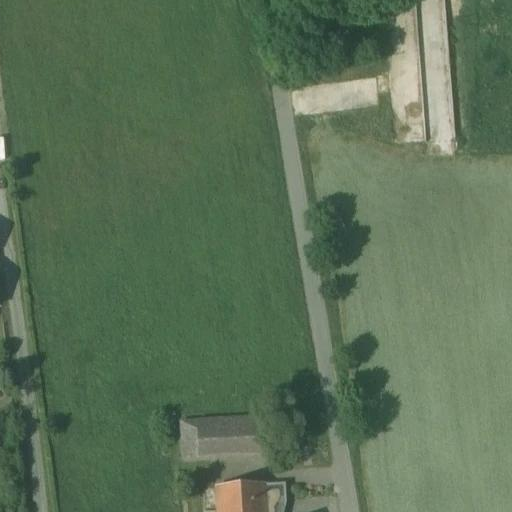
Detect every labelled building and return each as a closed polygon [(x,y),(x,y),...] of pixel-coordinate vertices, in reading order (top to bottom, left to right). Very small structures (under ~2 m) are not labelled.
[(390,4),(361,6),(363,24),(392,21),(390,4)] [(511,236),(511,214),(501,212),(496,233),(511,236)] [(266,420),(198,423),(200,459),(268,455),(266,420)] [(198,423),(184,424),(185,460),(200,459),(198,423)] [(278,488),(265,489),(265,504),(279,504),(278,488)] [(265,489),(219,491),(220,511),(265,511),(265,504),(265,489)]
